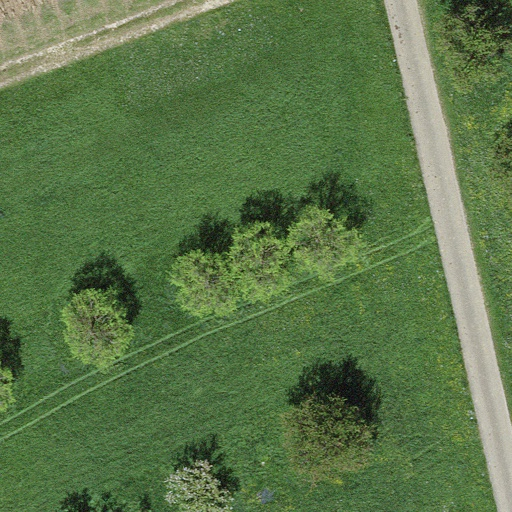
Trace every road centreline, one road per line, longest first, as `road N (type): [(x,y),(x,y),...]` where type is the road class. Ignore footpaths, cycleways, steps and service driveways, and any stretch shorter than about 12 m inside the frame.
road 1 (unclassified): [(404,0),(511,473)]
road 2 (track): [(228,0),(0,91)]
